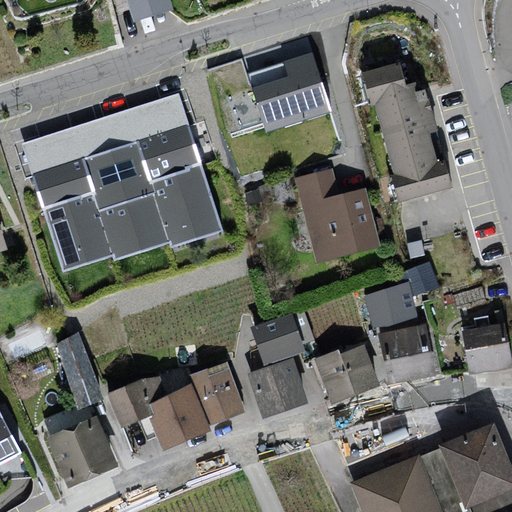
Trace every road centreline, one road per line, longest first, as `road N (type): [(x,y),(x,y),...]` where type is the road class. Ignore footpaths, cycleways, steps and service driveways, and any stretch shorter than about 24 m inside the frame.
road 1 (residential): [(90,511),(262,439),(396,399),(511,388)]
road 2 (residential): [(343,0),(0,100)]
road 3 (residential): [(453,0),(511,210)]
